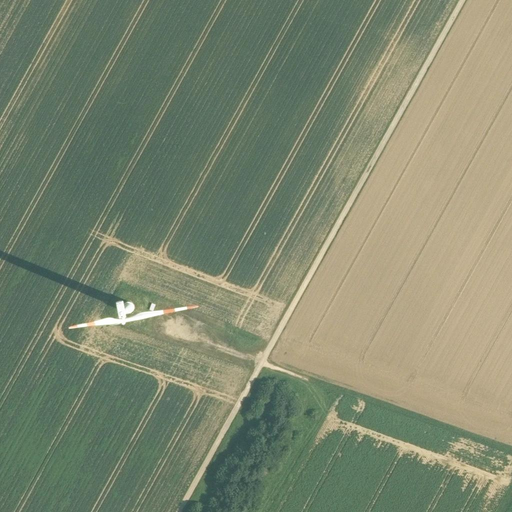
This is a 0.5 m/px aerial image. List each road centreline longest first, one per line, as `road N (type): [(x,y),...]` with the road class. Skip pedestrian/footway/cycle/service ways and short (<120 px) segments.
road 1 (track): [(179,511),(463,0)]
road 2 (track): [(262,363),(511,450)]
